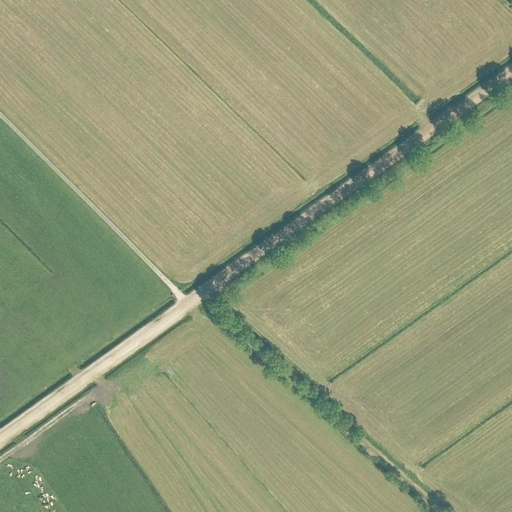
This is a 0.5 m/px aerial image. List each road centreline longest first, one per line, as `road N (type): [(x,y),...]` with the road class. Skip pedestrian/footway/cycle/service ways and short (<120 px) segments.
road 1 (track): [(202,294),(511,72)]
road 2 (track): [(0,438),(202,294)]
